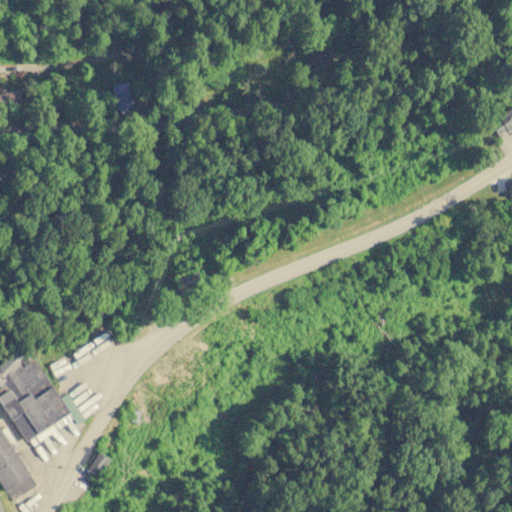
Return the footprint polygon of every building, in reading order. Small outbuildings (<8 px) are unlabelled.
[(333,55),(313,46),(304,67),(323,76),(333,55)] [(131,110),(128,82),(111,84),(114,112),(131,110)] [(0,107),(20,105),(18,90),(0,92),(0,107)] [(498,136),(511,126),(511,107),(489,124),(498,136)] [(0,404),(25,441),(68,412),(37,366),(28,353),(21,356),(14,349),(0,362),(0,404)] [(0,429),(5,426),(19,448),(13,452),(34,484),(9,500),(0,485),(0,429)] [(85,469),(95,476),(107,459),(96,452),(85,469)]
